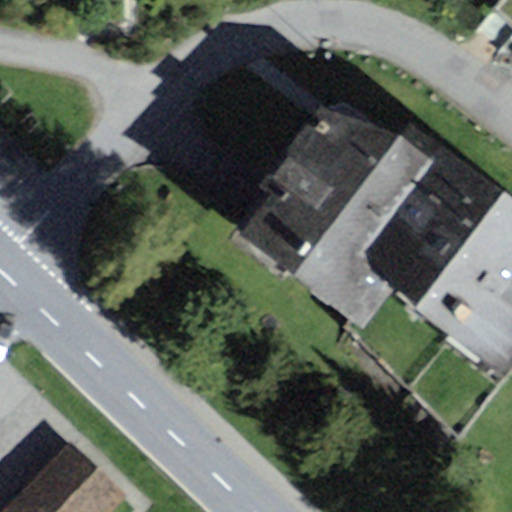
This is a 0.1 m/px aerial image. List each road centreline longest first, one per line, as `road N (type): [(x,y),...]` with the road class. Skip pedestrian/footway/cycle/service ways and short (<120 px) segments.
road 1 (residential): [(8,282),(132,121),(223,45),(273,25),(336,21),(397,35),(511,121)]
road 2 (primary): [(253,511),(8,282)]
